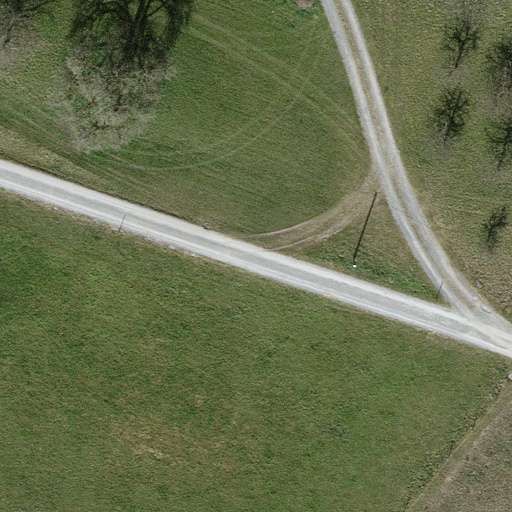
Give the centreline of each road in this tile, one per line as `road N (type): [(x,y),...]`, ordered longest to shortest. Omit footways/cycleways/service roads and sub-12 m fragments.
road 1 (track): [(0,180),(511,347)]
road 2 (track): [(511,342),(437,267),(378,152),(340,0)]
road 3 (track): [(378,152),(335,222),(247,258)]
